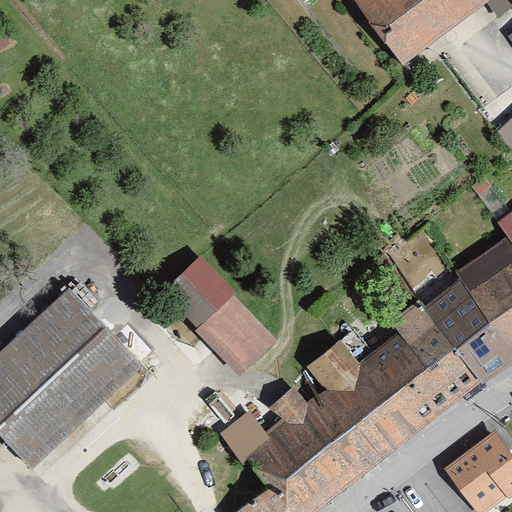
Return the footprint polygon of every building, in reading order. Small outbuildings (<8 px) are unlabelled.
[(365,0),(410,60),(489,0),(365,0)] [(511,233),(464,267),(511,329),(511,233)] [(205,250),(166,286),(246,373),(285,337),(205,250)] [(511,364),(511,329),(464,267),(429,293),(488,376),(511,364)] [(147,367),(76,290),(0,360),(0,425),(39,467),(147,367)] [(488,376),(429,293),(396,320),(401,326),(459,399),(488,376)] [(303,511),(314,511),(459,399),(401,326),(364,354),(344,336),(311,360),(329,384),(313,395),(301,382),(275,403),(284,414),(270,426),(252,407),(230,428),(276,481),(303,511)] [(202,401),(216,423),(229,414),(215,392),(202,401)] [(483,511),(511,490),(511,444),(497,425),(446,463),(483,511)] [(303,511),(276,481),(237,511),(303,511)] [(418,511),(398,487),(366,511),(418,511)]
